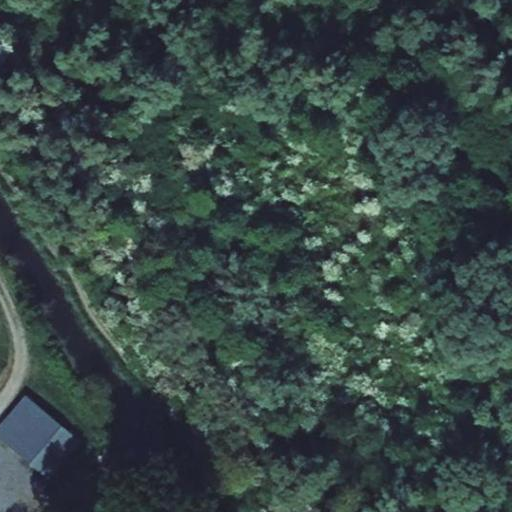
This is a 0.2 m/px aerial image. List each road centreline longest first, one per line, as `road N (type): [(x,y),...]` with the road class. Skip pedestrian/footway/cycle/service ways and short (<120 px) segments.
road 1 (unknown): [(0,168),(96,329),(241,511)]
road 2 (track): [(0,297),(26,365),(0,416)]
